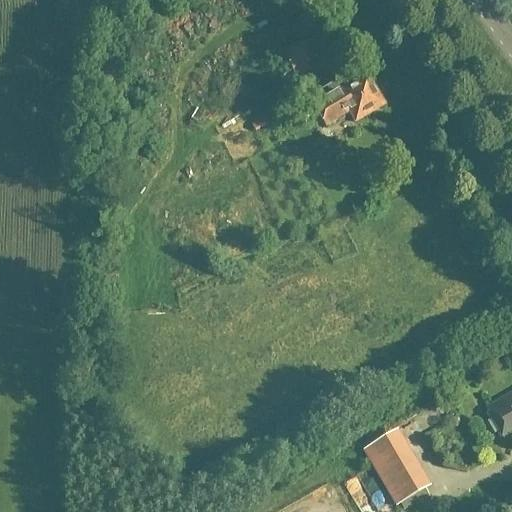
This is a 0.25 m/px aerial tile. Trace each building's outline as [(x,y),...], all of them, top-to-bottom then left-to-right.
[(313,35),(280,53),(296,78),(329,58),(313,35)] [(338,82),(308,100),(324,127),(349,112),(355,122),(382,107),(365,78),(343,91),(338,82)] [(511,393),(485,410),(504,443),(511,438),(511,393)] [(364,445),(397,505),(433,485),(399,426),(364,445)] [(322,504),(326,511),(363,511),(350,488),(322,504)]
